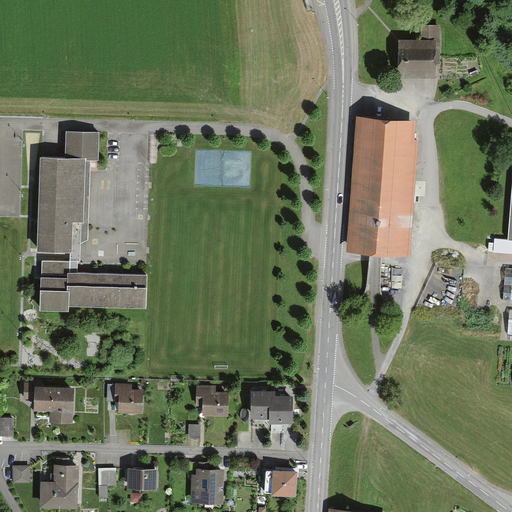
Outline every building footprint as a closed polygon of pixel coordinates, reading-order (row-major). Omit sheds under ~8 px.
[(424,37),(400,37),(400,77),(439,77),(439,64),(440,26),(424,26),(424,37)] [(416,146),(417,140),(411,139),(412,120),(359,116),(347,247),(407,253),(416,146)] [(74,220),(84,221),(86,159),(93,160),(99,160),(100,133),(66,131),(65,156),(41,156),(38,250),(73,251),(74,220)] [(73,251),(72,261),(72,270),(74,270),(77,271),(77,261),(81,261),(81,242),(90,239),(93,160),(86,159),(84,221),(74,220),(73,251)] [(72,261),(42,260),(41,309),(70,310),(70,304),(148,307),(149,273),(77,271),(74,270),(72,270),(72,261)] [(39,383),(24,382),(24,401),(35,401),(35,411),(50,411),(50,415),(50,422),(74,422),(75,387),(39,386),(39,383)] [(134,382),(108,382),(108,400),(115,400),(115,392),(118,392),(120,392),(120,412),(143,412),(143,388),(133,388),(134,382)] [(217,385),(196,385),(196,408),(199,408),(204,408),(204,417),(230,417),(230,391),(217,391),(217,385)] [(276,390),(252,390),(253,427),(266,427),(266,418),(271,418),(271,395),(276,395),(276,390)] [(276,395),(271,395),(271,418),(271,433),(286,433),(286,423),(294,423),(294,395),(276,395)] [(15,417),(0,416),(0,434),(15,435),(15,417)] [(202,425),(190,424),(189,438),(201,439),(202,425)] [(79,472),(79,465),(70,465),(70,458),(57,458),(57,462),(55,462),(55,480),(43,480),(43,506),(79,507),(79,472)] [(31,466),(14,465),(13,481),(31,482),(31,466)] [(109,467),(98,467),(98,484),(109,485),(109,467)] [(117,467),(109,467),(109,485),(117,485),(117,467)] [(159,468),(130,467),(129,488),(158,488),(159,468)] [(225,478),(225,469),(198,468),(198,474),(192,473),(192,502),(226,504),(226,489),(222,489),(222,485),(225,485),(225,478)] [(284,469),(275,469),(273,494),(296,495),(298,470),(284,469)]
